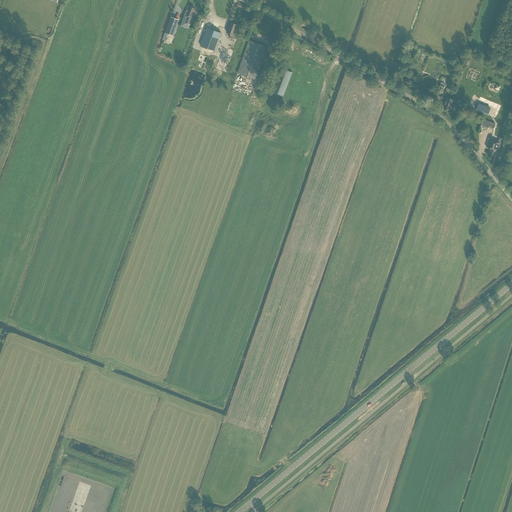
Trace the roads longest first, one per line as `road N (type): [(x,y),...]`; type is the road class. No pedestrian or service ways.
road 1 (secondary): [(237,511),(511,283)]
road 2 (unclassified): [(511,198),(436,116),(243,0)]
